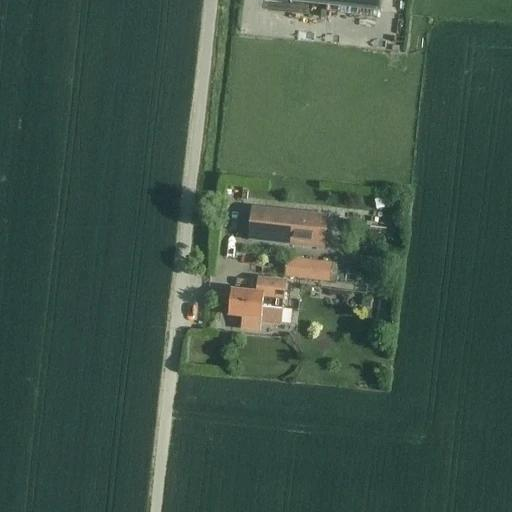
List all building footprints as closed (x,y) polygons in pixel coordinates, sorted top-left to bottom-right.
[(381,0),(261,0),(262,0),(379,14),(381,0)] [(252,209),(248,243),(325,251),(328,217),(252,209)] [(287,259),(284,279),(311,282),(313,262),(287,259)] [(349,266),(347,282),(356,283),(357,276),(357,267),(349,266)] [(358,272),(357,276),(358,279),(361,281),(365,279),(366,276),(365,273),(362,271),(358,272)] [(285,285),(259,282),(258,295),(232,292),(229,316),(244,318),(242,329),(260,332),(263,310),(282,312),(285,285)] [(372,322),(370,334),(387,336),(389,325),(372,322)]
